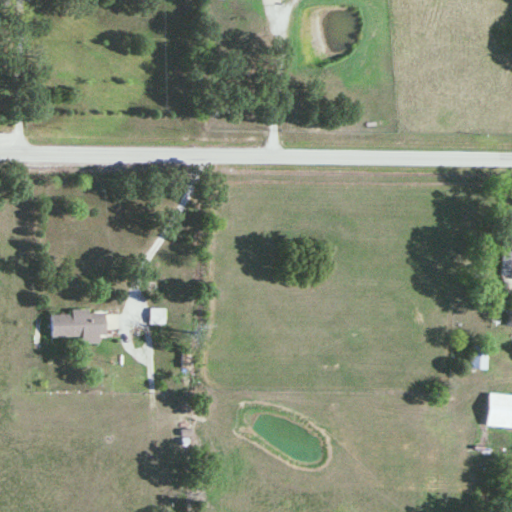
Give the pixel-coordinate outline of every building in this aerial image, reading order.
[(499,279),(511,279),(511,238),(500,238),(499,279)] [(163,326),(163,310),(148,310),(148,326),(163,326)] [(49,315),(50,339),(80,337),(81,345),(98,345),(98,336),(105,336),(104,313),(49,315)] [(469,370),(486,370),(486,347),(469,347),(469,370)] [(485,427),(511,429),(511,396),(487,395),(485,427)]
